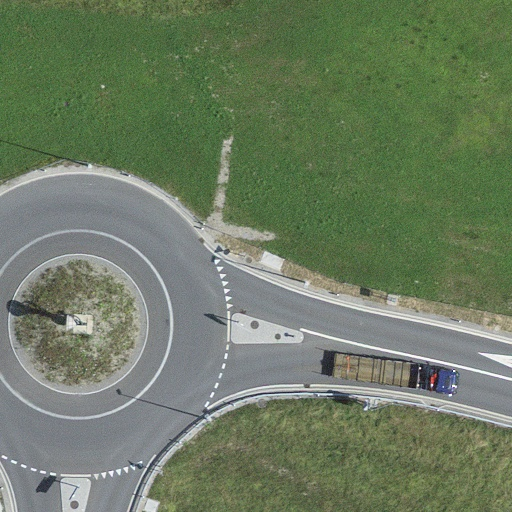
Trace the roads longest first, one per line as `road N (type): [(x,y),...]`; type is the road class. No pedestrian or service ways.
road 1 (trunk): [(177,265),(126,219),(93,209),(58,208),(0,232)]
road 2 (trunk): [(343,341),(294,310),(177,265)]
road 3 (trunk): [(173,397),(230,371),(293,362),(343,341)]
road 4 (trunk): [(343,341),(511,379)]
road 5 (trunk): [(19,438),(87,449),(150,422)]
road 6 (trunk): [(173,397),(194,331),(177,265)]
